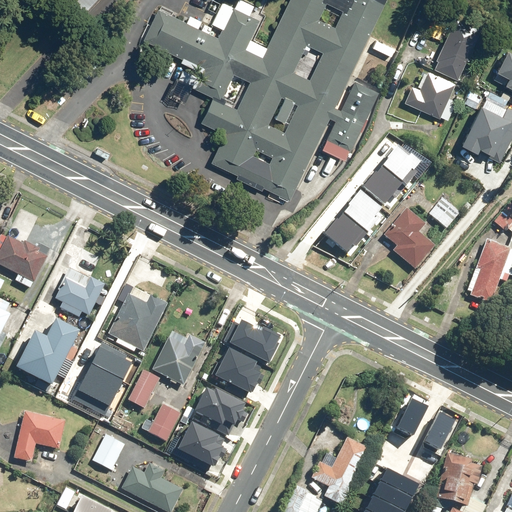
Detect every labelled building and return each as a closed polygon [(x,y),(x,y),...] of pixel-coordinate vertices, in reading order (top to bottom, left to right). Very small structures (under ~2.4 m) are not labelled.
[(62,0),(79,15),(92,0),(62,0)] [(209,99),(197,124),(222,135),(208,164),(287,202),(383,0),(286,0),(258,58),(242,51),(256,22),(229,9),(215,39),(155,11),(141,42),(199,70),(190,90),(209,99)] [(269,19),(278,0),(265,0),(259,13),(269,19)] [(448,22),(436,17),(428,36),(439,42),(448,22)] [(431,68),(454,79),(473,40),(451,29),(431,68)] [(511,53),(504,49),(492,73),(511,83),(511,53)] [(436,116),(450,85),(422,72),(408,103),(436,116)] [(376,94),(351,82),(322,143),(347,155),(376,94)] [(471,106),(457,141),(500,159),(511,131),(511,108),(500,104),(495,116),(471,106)] [(390,158),(383,166),(407,185),(419,171),(416,168),(423,160),(413,152),(409,156),(396,146),(388,156),(390,158)] [(96,147),(92,156),(105,162),(109,154),(96,147)] [(364,186),(386,204),(393,195),(396,198),(407,185),(383,166),(379,172),(376,170),(364,186)] [(376,215),(382,207),(359,189),(347,205),(349,207),(345,213),(368,231),(379,218),(376,215)] [(438,201),(428,215),(446,228),(456,213),(438,201)] [(511,209),(507,205),(492,222),(503,232),(511,222),(511,209)] [(324,234),(346,252),(353,243),(356,246),(367,232),(343,214),(339,220),(336,218),(324,234)] [(380,239),(414,267),(434,241),(401,214),(380,239)] [(15,237),(2,261),(36,279),(49,255),(15,237)] [(483,241),(466,296),(490,303),(507,249),(483,241)] [(91,313),(104,281),(67,266),(54,299),(91,313)] [(137,289),(113,335),(142,350),(166,304),(137,289)] [(41,333),(53,309),(40,302),(27,326),(41,333)] [(0,337),(10,314),(0,310),(0,337)] [(234,321),(224,340),(271,363),(278,348),(275,346),(282,333),(263,324),(260,331),(240,321),(239,324),(234,321)] [(27,333),(10,372),(52,390),(76,334),(53,324),(45,341),(27,333)] [(178,331),(158,370),(184,384),(205,345),(178,331)] [(102,343),(75,397),(106,413),(131,362),(126,359),(128,356),(102,343)] [(226,347),(212,374),(228,382),(224,388),(243,398),(247,391),(250,393),(261,373),(253,369),(256,362),(226,347)] [(144,366),(129,398),(148,406),(163,375),(144,366)] [(205,388),(194,411),(212,420),(210,424),(229,434),(236,420),(239,422),(245,409),(241,407),(243,402),(215,388),(213,392),(205,388)] [(408,399),(394,428),(411,435),(425,406),(408,399)] [(167,444),(183,411),(164,402),(148,435),(167,444)] [(67,420),(26,411),(16,457),(33,461),(37,443),(61,448),(67,420)] [(438,413),(424,442),(440,449),(454,420),(438,413)] [(189,420),(175,447),(191,454),(187,461),(206,471),(210,464),(213,466),(224,446),(216,442),(219,435),(189,420)] [(95,461),(112,469),(124,444),(107,436),(95,461)] [(343,498),(366,452),(342,440),(328,467),(319,463),(310,481),(343,498)] [(479,461),(445,454),(435,499),(469,507),(479,461)] [(137,467),(125,489),(168,511),(173,511),(186,489),(163,477),(167,470),(151,461),(146,471),(137,467)] [(385,467),(362,511),(402,511),(417,483),(385,467)] [(81,495),(72,511),(109,511),(110,510),(81,495)] [(303,495),(295,511),(316,511),(321,502),(303,495)]
